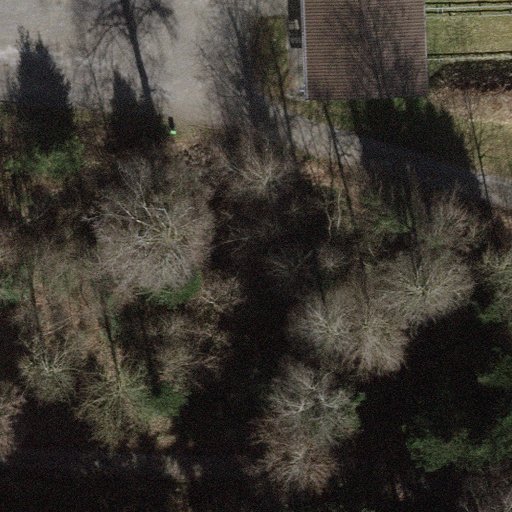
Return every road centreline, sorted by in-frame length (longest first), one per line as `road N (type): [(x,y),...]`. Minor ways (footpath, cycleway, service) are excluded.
road 1 (track): [(511,196),(0,75)]
road 2 (track): [(511,493),(450,478),(0,457)]
